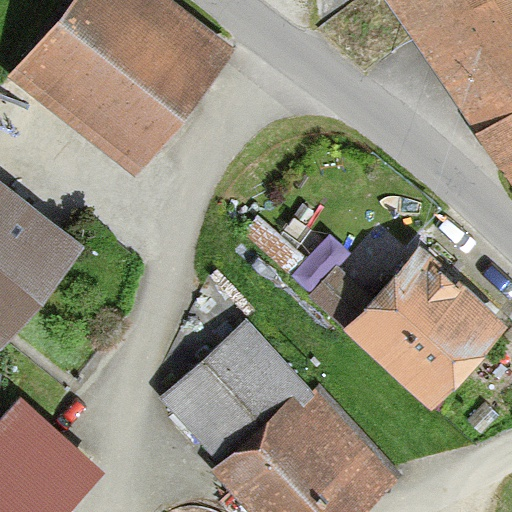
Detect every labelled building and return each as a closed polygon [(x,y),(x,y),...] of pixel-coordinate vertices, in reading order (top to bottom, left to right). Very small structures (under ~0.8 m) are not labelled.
[(220,46),(157,0),(56,0),(2,74),(129,168),(220,46)] [(511,0),(382,0),(511,183),(511,0)] [(0,327),(72,236),(0,179),(0,327)] [(499,325),(412,246),(340,326),(427,405),(499,325)] [(241,511),(343,511),(384,474),(236,320),(151,401),(208,462),(200,469),(241,511)] [(0,414),(0,511),(58,511),(97,471),(16,397),(0,414)]
